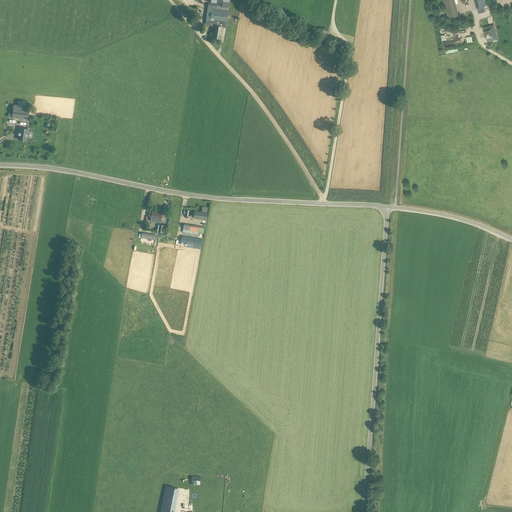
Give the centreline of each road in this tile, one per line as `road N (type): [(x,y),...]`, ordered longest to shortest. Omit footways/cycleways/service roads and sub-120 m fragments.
road 1 (tertiary): [(323,204),(221,199),(0,165)]
road 2 (unclassified): [(363,511),(386,206)]
road 3 (unclassified): [(323,199),(260,103),(169,0)]
road 4 (unclassified): [(335,0),(330,32),(349,57),(323,199)]
road 5 (tertiary): [(511,239),(446,214),(394,207)]
